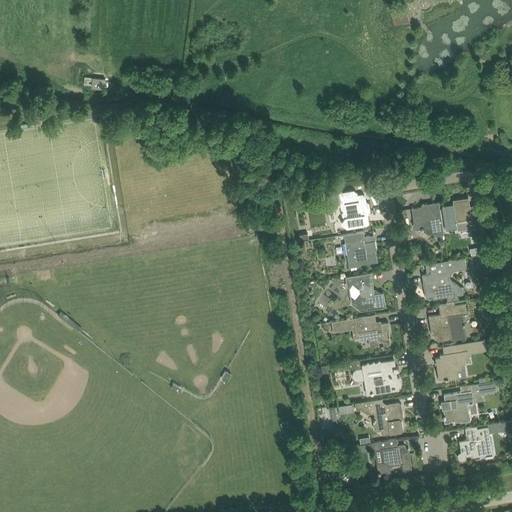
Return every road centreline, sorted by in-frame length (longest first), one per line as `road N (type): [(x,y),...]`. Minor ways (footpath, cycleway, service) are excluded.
road 1 (residential): [(511,200),(473,177),(386,189),(429,461)]
road 2 (unknown): [(284,234),(326,511)]
